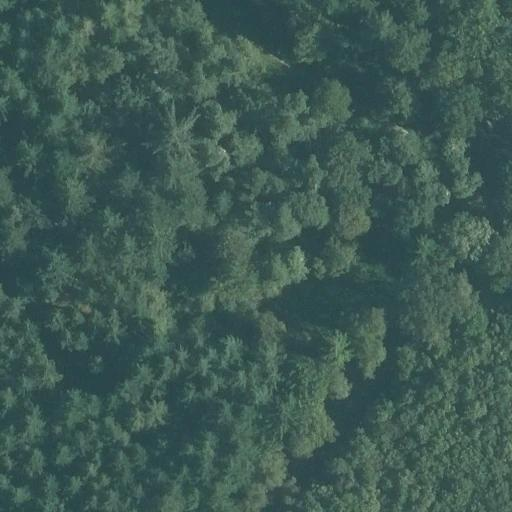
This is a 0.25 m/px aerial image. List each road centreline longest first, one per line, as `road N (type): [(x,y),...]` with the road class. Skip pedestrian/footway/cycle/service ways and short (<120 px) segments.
road 1 (track): [(511,206),(179,0)]
road 2 (track): [(253,511),(511,228)]
road 3 (unclassified): [(511,137),(410,0)]
